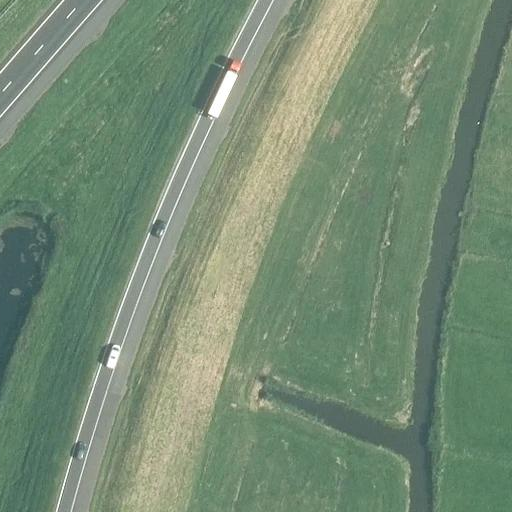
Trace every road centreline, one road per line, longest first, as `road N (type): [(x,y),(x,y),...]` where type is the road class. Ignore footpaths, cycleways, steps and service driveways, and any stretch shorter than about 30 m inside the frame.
road 1 (motorway): [(65,511),(145,264),(267,0)]
road 2 (motorway): [(0,97),(81,0)]
